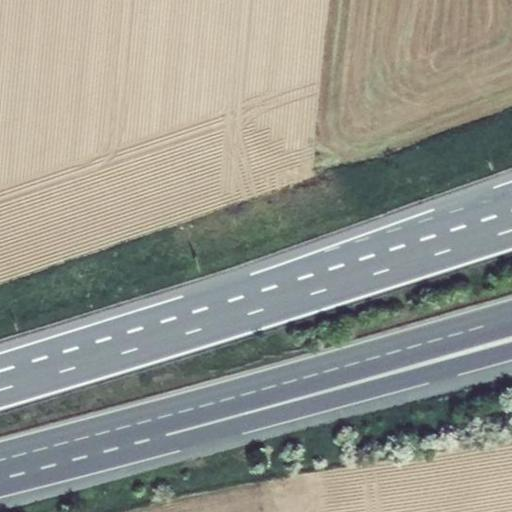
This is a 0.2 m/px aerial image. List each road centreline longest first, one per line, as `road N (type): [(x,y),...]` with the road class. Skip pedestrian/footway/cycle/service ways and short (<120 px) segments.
road 1 (motorway): [(0,462),(511,319)]
road 2 (motorway): [(0,485),(511,351)]
road 3 (motorway): [(259,305),(0,390)]
road 4 (motorway): [(511,205),(259,305)]
road 5 (motorway): [(511,228),(259,305)]
